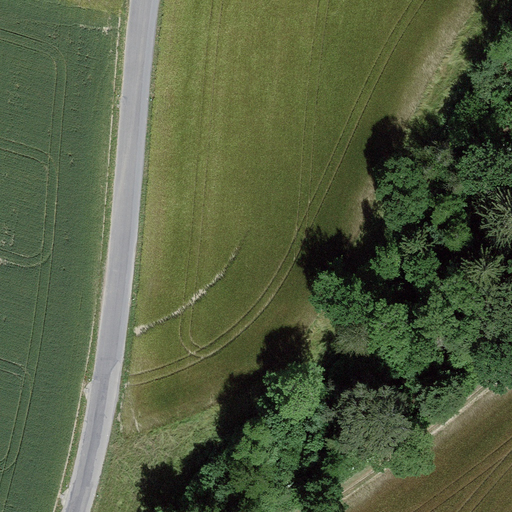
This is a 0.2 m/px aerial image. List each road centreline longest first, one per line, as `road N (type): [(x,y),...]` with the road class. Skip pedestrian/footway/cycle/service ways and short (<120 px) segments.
road 1 (tertiary): [(139,0),(105,374),(78,511)]
road 2 (track): [(511,361),(319,511)]
